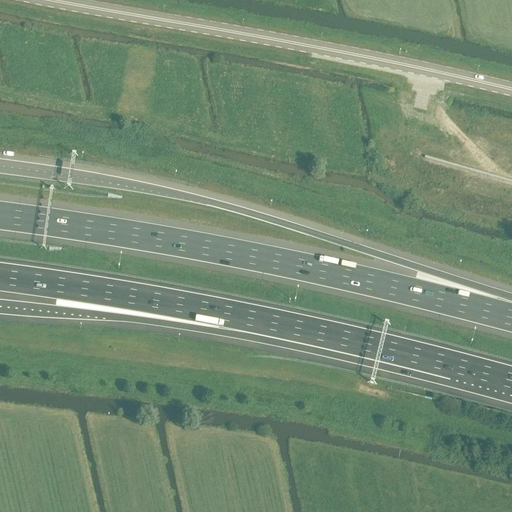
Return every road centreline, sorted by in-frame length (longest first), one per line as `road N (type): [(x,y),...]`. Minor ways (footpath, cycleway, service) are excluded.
road 1 (motorway): [(511,298),(245,211),(0,166)]
road 2 (motorway): [(511,318),(196,245),(0,216)]
road 3 (primary): [(54,0),(511,90)]
road 4 (motorway): [(0,278),(174,304),(456,366)]
road 5 (motorway): [(0,306),(202,329),(377,366),(456,366)]
